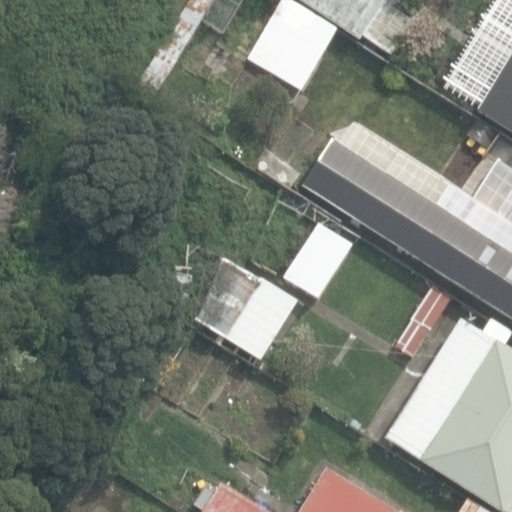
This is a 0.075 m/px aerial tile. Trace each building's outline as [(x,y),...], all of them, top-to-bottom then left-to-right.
[(284,0),(279,0),(242,60),(299,96),(338,34),(284,0)] [(392,56),(419,15),(396,0),(295,0),(360,42),(363,37),(392,56)] [(225,147),(230,115),(210,112),(206,145),(225,147)] [(511,253),(511,165),(499,158),(473,199),(349,120),(335,141),(511,253)] [(511,329),(510,332),(511,333),(511,253),(335,141),(295,199),(340,227),(345,219),(511,323),(511,329)] [(285,279),(320,301),(353,247),(318,227),(285,279)] [(196,321),(262,362),(298,303),(224,261),(196,321)] [(415,361),(454,299),(434,287),(395,349),(415,361)] [(390,439),(505,511),(511,511),(511,351),(464,321),(390,439)] [(481,511),(467,503),(461,511),(395,511),(327,469),(299,511),(266,511),(220,483),(202,511),(481,511)]
